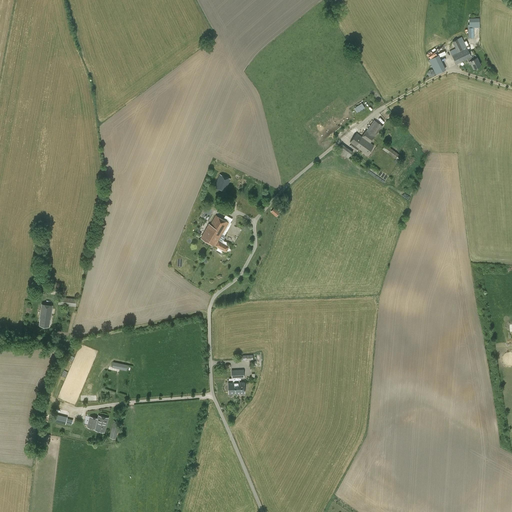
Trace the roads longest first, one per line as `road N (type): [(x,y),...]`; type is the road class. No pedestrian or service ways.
road 1 (unclassified): [(264,511),(211,390),(211,300),(240,275),(255,244),(254,220),(384,106)]
road 2 (track): [(209,310),(44,342)]
road 3 (unknown): [(211,390),(77,409),(60,403)]
road 4 (track): [(384,106),(451,70),(511,87)]
